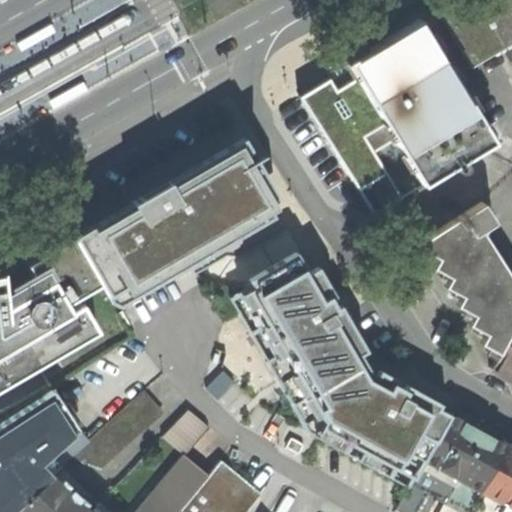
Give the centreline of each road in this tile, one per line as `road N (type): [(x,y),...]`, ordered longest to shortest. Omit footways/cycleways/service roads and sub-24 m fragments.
road 1 (residential): [(511,409),(426,358),(361,250),(323,216),(240,79)]
road 2 (residential): [(182,329),(192,373),(221,415),(379,511)]
road 3 (primary): [(0,163),(220,44)]
road 4 (residential): [(240,79),(290,83),(439,0)]
